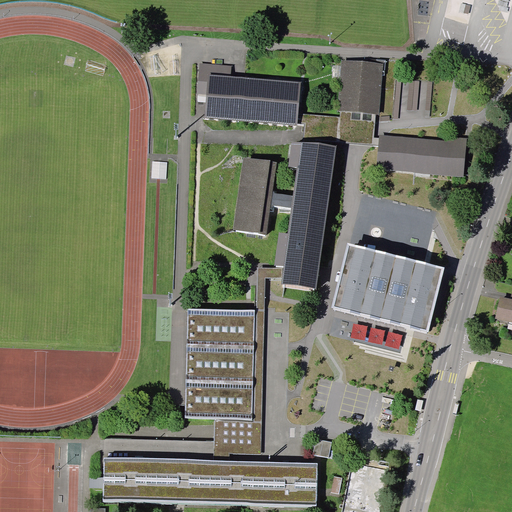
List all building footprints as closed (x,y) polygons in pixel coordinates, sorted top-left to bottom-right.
[(383,64),(342,61),(338,111),(341,111),(376,114),(379,114),(383,64)] [(300,82),(231,76),(232,65),(200,63),(198,81),(207,81),(204,117),(297,125),(297,123),(298,113),(300,82)] [(402,80),(396,80),(393,119),(398,119),(402,80)] [(340,117),(298,113),(297,123),(306,124),(305,138),(378,145),(379,138),(374,137),(376,114),(341,111),(340,117)] [(444,140),(379,135),(379,138),(378,145),(376,169),(464,177),(467,138),(445,136),(444,140)] [(297,167),(293,196),(276,193),(273,191),(277,162),(243,158),(233,230),(267,234),(270,208),(273,206),(291,208),(288,233),(280,232),(275,265),(284,266),(281,284),(317,288),(336,146),(292,141),(289,166),(297,167)] [(168,182),(170,164),(153,163),(151,181),(168,182)] [(445,268),(348,243),(331,309),(428,333),(445,268)] [(511,298),(511,299),(501,296),(496,319),(511,322),(511,298)] [(255,310),(188,308),(185,419),(214,420),(252,421),(255,310)] [(261,462),(262,421),(252,421),(214,420),(213,460),(104,457),(103,500),(317,505),(318,464),(261,462)] [(332,442),(316,439),(313,454),(329,458),(332,442)] [(379,511),(390,463),(354,456),(341,511),(379,511)] [(342,478),(334,477),(331,492),(339,494),(342,478)]
